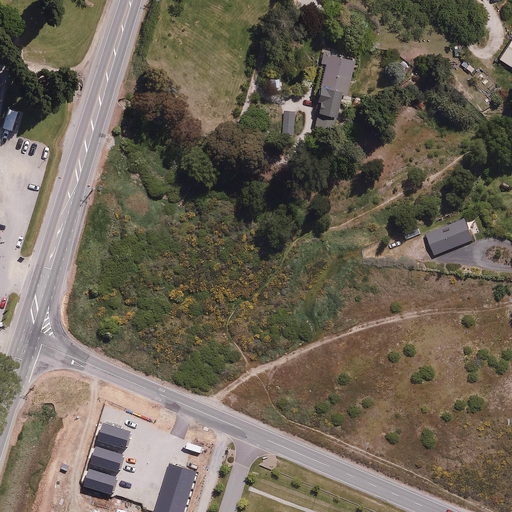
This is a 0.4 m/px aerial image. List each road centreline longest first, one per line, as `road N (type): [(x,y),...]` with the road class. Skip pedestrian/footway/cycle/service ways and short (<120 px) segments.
road 1 (primary): [(25,342),(132,0)]
road 2 (residential): [(25,342),(251,432)]
road 3 (residential): [(251,432),(438,511)]
